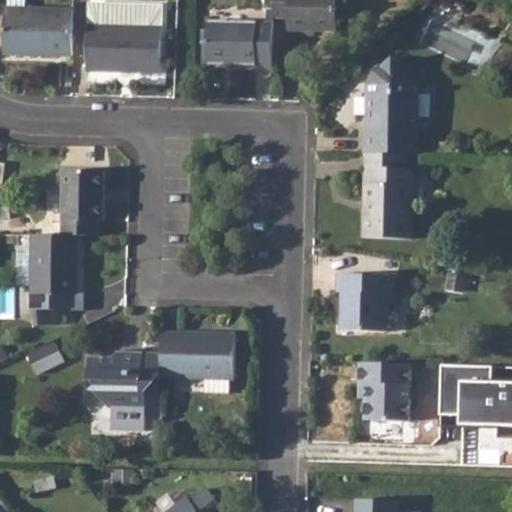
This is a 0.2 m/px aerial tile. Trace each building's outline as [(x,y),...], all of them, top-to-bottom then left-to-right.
[(7,51),(73,52),(75,7),(28,7),(28,0),(10,0),(10,6),(8,6),(7,51)] [(275,0),(275,8),(275,16),(290,16),(290,29),(338,30),(337,0),(275,0)] [(90,22),(90,67),(160,69),(162,2),(126,2),(126,23),(90,22)] [(210,58),(274,58),(274,22),(211,21),(210,58)] [(365,130),(365,151),(408,152),(417,153),(418,113),(410,112),(410,91),(411,84),(419,84),(415,70),(394,56),(374,70),(369,84),(368,130),(365,130)] [(369,207),(364,206),(363,234),(410,235),(412,167),(407,167),(408,152),(365,151),(364,183),(369,183),(369,207)] [(65,169),(64,234),(78,234),(99,235),(99,220),(103,219),(104,171),(65,169)] [(64,234),(35,233),(33,307),(74,308),(75,292),(78,292),(78,234),(64,234)] [(387,328),(387,299),(388,290),(393,290),(393,273),(338,272),(338,291),(342,291),(342,328),(387,328)] [(163,352),(163,375),(205,377),(205,390),(230,391),(230,377),(236,377),(236,332),(164,331),(163,352)] [(103,361),(91,361),(91,387),(104,387),(104,398),(109,398),(109,404),(112,404),(112,407),(129,407),(129,405),(146,404),(147,383),(149,383),(154,380),(154,375),(163,375),(163,352),(144,352),(144,350),(117,348),(116,354),(103,354),(103,361)] [(361,360),(360,380),(366,381),(367,394),(366,418),(378,419),(378,436),(401,437),(401,419),(409,419),(410,395),(405,395),(405,382),(410,382),(410,362),(361,360)] [(188,497),(169,511),(224,511),(206,490),(191,501),(188,497)] [(358,498),(357,511),(396,511),(396,499),(358,498)]
